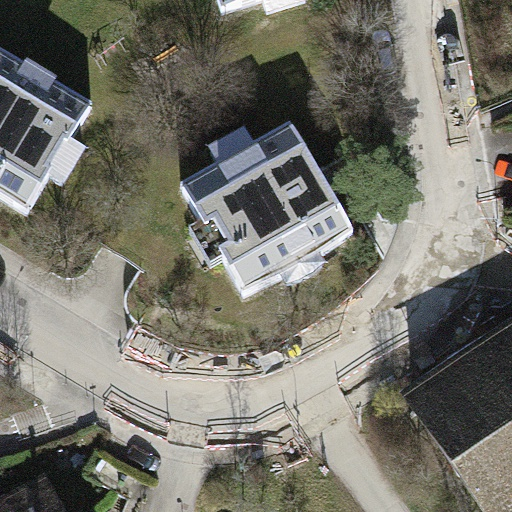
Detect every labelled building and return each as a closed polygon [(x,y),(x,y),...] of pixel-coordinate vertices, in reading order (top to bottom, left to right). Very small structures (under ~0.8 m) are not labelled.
[(326,0),(215,0),(227,33),(326,0)] [(100,121),(0,62),(0,216),(4,210),(37,229),(66,194),(60,191),(77,161),(84,165),(100,121)] [(354,234),(287,127),(253,148),(243,132),(209,153),(218,168),(179,193),(202,231),(214,224),(231,251),(218,258),(244,301),(280,279),(286,289),(324,266),(318,256),(354,234)] [(511,511),(511,336),(405,412),(475,511),(511,511)] [(64,511),(49,485),(11,507),(13,511),(64,511)]
